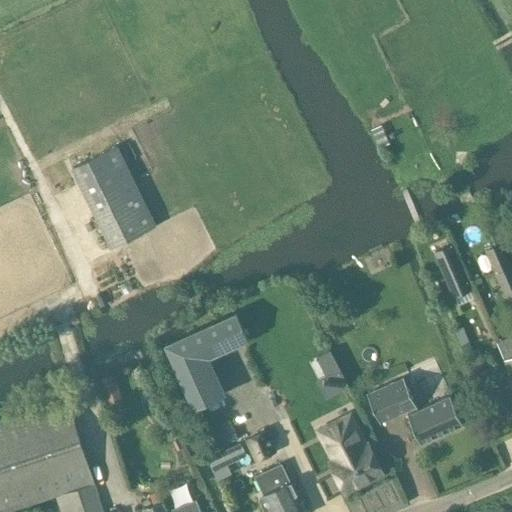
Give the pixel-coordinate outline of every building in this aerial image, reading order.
[(112,248),(155,226),(116,146),(73,168),(112,248)] [(451,245),(435,251),(455,296),(470,290),(456,256),(451,245)] [(493,265),(505,295),(511,291),(511,268),(508,258),(493,265)] [(194,408),(221,396),(204,359),(248,339),(236,312),(165,344),(194,408)] [(511,336),(497,343),(511,376),(511,336)] [(316,379),(327,399),(350,387),(339,367),(316,379)] [(404,377),(367,393),(380,422),(381,422),(381,421),(408,409),(410,413),(408,414),(421,443),(421,442),(462,423),(462,424),(463,424),(450,395),(449,395),(450,396),(418,410),(404,377)] [(120,511),(102,511),(66,400),(0,421),(0,511),(3,511),(56,496),(60,511),(120,511)] [(370,478),(383,472),(369,444),(367,445),(364,439),(360,438),(349,415),(319,430),(320,432),(322,431),(337,460),(331,463),(345,491),(358,485),(362,485),(365,484),(369,482),(370,478)] [(275,452),(265,430),(247,438),(257,460),(275,452)] [(224,463),(245,453),(241,443),(209,458),(218,479),(229,473),(224,463)] [(281,463),(255,476),(264,494),(263,494),(264,496),(259,499),(265,511),(270,509),(271,511),(306,511),(290,481),(281,463)] [(160,492),(150,495),(153,504),(162,501),(160,492)] [(201,511),(196,499),(172,509),(173,511),(201,511)] [(143,509),(144,511),(165,511),(162,503),(143,509)]
